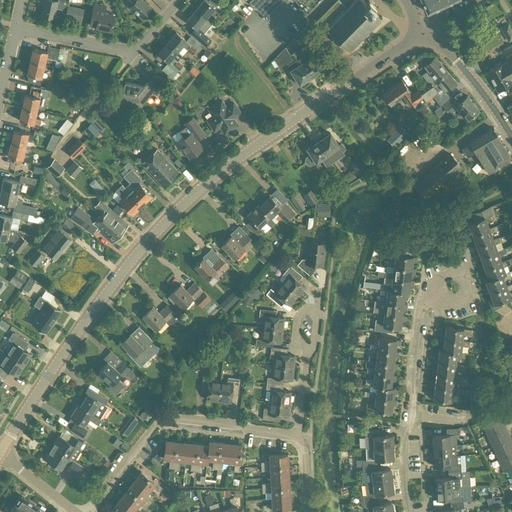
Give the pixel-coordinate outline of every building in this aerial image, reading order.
[(57,0),(58,1),(51,0),(44,0),(41,15),(54,18),(56,8),(67,11),(68,6),(69,0),(57,0)] [(147,13),(150,10),(149,9),(150,7),(142,0),(130,0),(133,2),(130,7),(142,17),(146,13),(147,13)] [(219,2),(216,0),(208,0),(207,2),(205,0),(202,0),(195,9),(197,11),(205,18),(210,13),(214,17),(219,12),(214,8),(219,2)] [(320,0),(249,0),(249,1),(257,10),(267,19),(285,0),(294,0),(307,13),(320,0)] [(354,0),(348,7),(341,0),(335,0),(314,22),(321,33),(327,30),(347,50),(348,49),(380,18),(379,18),(380,17),(373,10),(375,7),(369,1),(366,3),(363,0),(354,0)] [(421,0),(427,12),(453,0),(421,0)] [(105,6),(94,4),(89,26),(110,31),(114,15),(104,12),(105,6)] [(80,22),(83,9),(68,6),(67,11),(66,17),(75,19),(75,21),(80,22)] [(195,28),(190,34),(191,35),(202,44),(204,46),(210,40),(203,34),(212,24),(205,18),(197,11),(195,9),(186,20),(195,28)] [(220,21),(224,16),(219,12),(214,17),(220,21)] [(307,38),(302,30),(298,34),(302,41),(307,50),(307,49),(312,56),(316,54),(312,47),(307,38)] [(192,55),(196,50),(202,44),(191,35),(186,41),(175,32),(167,42),(177,51),(182,55),(186,50),(192,55)] [(182,55),(177,51),(167,42),(158,53),(168,62),(172,57),(176,61),(173,65),(179,70),(178,71),(181,73),(185,68),(182,66),(183,65),(177,61),(182,55)] [(44,65),(45,58),(57,60),(59,49),(47,47),(46,51),(33,48),(30,61),(44,65)] [(207,48),(202,54),(210,60),(214,54),(207,48)] [(286,63),(293,59),(290,55),(285,48),(279,53),(286,63)] [(295,52),(298,58),(299,57),(302,62),(311,76),(315,73),(317,74),(320,73),(320,71),(321,70),(312,56),(307,59),(300,49),(295,52)] [(294,61),(298,58),(295,52),(290,55),(293,59),(294,61)] [(501,62),(511,80),(511,52),(505,57),(506,61),(502,63),(502,62),(501,62)] [(447,71),(435,56),(424,65),(427,70),(421,75),(428,83),(418,91),(426,101),(427,102),(433,97),(432,95),(437,92),(434,89),(439,84),(436,80),(447,71)] [(294,61),(293,59),(286,63),(290,70),(299,84),(300,83),(303,84),(306,81),(306,79),(311,76),(302,62),(299,57),(298,58),(294,61)] [(41,78),(44,65),(30,61),(27,75),(28,75),(27,82),(39,85),(41,78)] [(498,91),(511,82),(511,80),(501,62),(486,71),(498,91)] [(433,97),(440,105),(441,104),(450,97),(446,91),(456,83),(447,71),(436,80),(439,84),(434,89),(437,92),(432,95),(433,97)] [(141,106),(162,80),(154,73),(143,85),(124,82),(122,91),(119,91),(117,102),(141,106)] [(388,88),(382,93),(384,96),(383,98),(386,102),(388,102),(391,106),(402,97),(409,107),(410,106),(416,102),(419,106),(426,101),(418,91),(417,89),(411,94),(401,80),(395,84),(394,83),(388,88)] [(22,108),(36,111),(39,98),(38,97),(39,92),(32,91),(31,96),(25,94),(22,108)] [(479,110),(467,95),(456,104),(450,97),(441,104),(446,110),(449,115),(457,108),(466,120),(479,110)] [(182,105),(179,100),(174,103),(177,108),(182,105)] [(226,107),(221,100),(208,109),(213,116),(207,120),(214,130),(220,126),(225,133),(237,125),(233,118),(240,113),(233,102),(226,107)] [(428,111),(423,105),(418,109),(423,116),(428,111)] [(34,118),(36,111),(22,108),(19,121),(33,124),(33,123),(41,125),(42,120),(34,118)] [(189,157),(202,148),(196,140),(204,134),(192,117),(184,123),(186,126),(179,131),(184,138),(176,143),(182,150),(183,149),(189,157)] [(66,118),(62,124),(68,129),(72,123),(66,118)] [(101,134),(106,129),(96,118),(91,123),(101,134)] [(101,134),(91,123),(83,130),(92,139),(96,135),(98,138),(101,134)] [(511,158),(499,138),(499,137),(493,127),(470,142),(470,143),(461,149),(467,157),(476,152),(488,172),(511,158)] [(11,143),(25,146),(27,139),(32,140),(33,135),(28,134),(28,133),(14,129),(11,143)] [(146,135),(142,130),(133,138),(137,142),(146,135)] [(319,140),(333,161),(344,154),(342,151),(345,149),(342,144),(339,146),(330,132),(328,134),(326,134),(323,136),(322,138),(319,140)] [(393,132),(386,139),(394,147),(401,140),(393,132)] [(51,136),(46,150),(53,153),(59,138),(51,136)] [(73,158),(85,147),(78,139),(66,151),(73,158)] [(326,165),(333,161),(319,140),(312,144),(311,144),(308,146),(308,147),(307,148),(310,154),(305,158),(304,161),(307,165),(310,165),(322,157),(323,159),(322,160),(326,165)] [(22,159),(25,146),(11,143),(8,156),(14,157),(13,163),(19,164),(21,159),(22,159)] [(149,156),(170,178),(178,171),(157,149),(149,156)] [(425,199),(462,167),(450,154),(431,170),(432,170),(414,186),(425,199)] [(162,186),(170,178),(149,156),(141,164),(162,186)] [(56,177),(64,168),(54,159),(46,168),(56,177)] [(129,192),(142,205),(151,196),(140,184),(139,181),(141,179),(133,172),(136,169),(128,161),(123,166),(128,171),(123,176),(134,187),(129,192)] [(74,162),(66,172),(74,180),(83,170),(74,162)] [(34,166),(32,173),(42,175),(43,168),(34,166)] [(356,177),(351,170),(343,176),(347,183),(356,177)] [(55,188),(60,182),(48,172),(43,178),(55,188)] [(0,189),(17,193),(20,181),(3,177),(0,189)] [(102,188),(94,180),(89,185),(97,193),(102,188)] [(142,205),(129,192),(121,185),(115,191),(122,199),(119,201),(132,214),(142,205)] [(70,194),(65,188),(60,193),(66,199),(70,194)] [(0,189),(0,190),(0,201),(14,205),(13,210),(28,214),(34,215),(36,207),(21,204),(22,200),(16,199),(17,193),(0,189)] [(311,206),(319,200),(311,189),(303,194),(307,200),(306,201),(309,206),(310,205),(311,206)] [(299,213),(305,208),(296,195),(290,199),(299,213)] [(285,222),(295,213),(284,202),(280,207),(269,196),(259,206),(259,207),(271,219),(272,218),(277,213),(285,222)] [(319,214),(332,214),(332,201),(319,201),(319,214)] [(117,204),(111,210),(118,215),(123,210),(117,204)] [(261,229),(259,227),(265,221),(271,227),(276,222),(272,218),(271,219),(259,207),(259,206),(257,205),(247,215),(251,219),(246,224),(256,234),(261,229)] [(111,227),(119,235),(128,225),(107,206),(99,215),(112,226),(111,227)] [(112,226),(99,215),(95,219),(78,207),(69,218),(92,234),(96,228),(112,243),(119,235),(111,227),(112,226)] [(0,226),(10,228),(12,217),(16,218),(27,221),(28,214),(13,210),(12,216),(0,213),(0,226)] [(472,233),(489,227),(487,221),(493,219),(492,214),(485,217),(485,216),(468,222),(470,229),(467,230),(469,235),(472,234),(472,233)] [(69,232),(74,224),(66,218),(60,225),(69,232)] [(476,245),(493,238),(491,233),(498,230),(496,225),(489,228),(489,227),(472,233),(472,234),(475,240),(471,242),(473,246),(476,245)] [(9,229),(10,228),(0,226),(0,238),(15,242),(11,247),(19,254),(28,242),(20,236),(21,231),(9,229)] [(289,236),(294,230),(290,227),(285,233),(289,236)] [(62,234),(57,231),(44,247),(48,251),(47,252),(55,259),(71,239),(63,233),(62,234)] [(255,242),(246,233),(237,241),(232,235),(221,245),(234,258),(243,249),(245,251),(255,242)] [(480,256),(497,250),(495,244),(502,241),(500,237),(494,239),(493,238),(476,245),(479,252),(475,253),(477,258),(481,256),(480,256)] [(322,265),(325,243),(309,241),(308,249),(307,249),(305,260),(302,259),(297,265),(305,272),(312,264),(322,265)] [(485,267),(502,261),(499,255),(506,253),(504,248),(498,250),(497,250),(480,256),(481,256),(483,263),(479,264),(481,269),(485,268),(485,267)] [(38,271),(43,265),(40,262),(44,256),(37,250),(27,261),(38,271)] [(259,256),(265,262),(269,258),(263,252),(259,256)] [(394,266),(411,268),(412,261),(416,262),(417,257),(395,254),(394,261),(387,260),(386,265),(393,266),(394,266)] [(229,266),(219,256),(211,265),(203,257),(194,266),(207,279),(211,274),(216,279),(229,266)] [(487,279),(506,272),(504,267),(510,264),(508,259),(502,262),(502,261),(485,267),(485,268),(487,274),(484,276),(485,280),(487,279)] [(282,282),(297,296),(305,286),(296,279),(300,274),(290,266),(282,275),(286,278),(282,282)] [(415,268),(411,268),(394,266),(393,266),(393,273),(385,272),(384,277),(392,278),(410,280),(411,273),(414,273),(415,268)] [(17,270),(12,277),(22,283),(27,277),(17,270)] [(491,291),(506,285),(504,279),(511,275),(511,273),(510,273),(509,272),(506,273),(506,272),(487,279),(485,280),(488,287),(484,288),(486,293),(489,291),(491,291)] [(28,277),(21,288),(26,291),(34,281),(28,277)] [(391,285),(375,283),(375,288),(387,290),(387,289),(390,290),(408,292),(409,285),(413,285),(414,280),(410,280),(392,278),(391,285)] [(203,291),(194,282),(186,290),(180,284),(167,297),(173,304),(176,301),(183,307),(192,298),(202,308),(211,299),(203,291)] [(289,305),(297,296),(282,282),(274,292),(270,289),(266,294),(279,304),(283,300),(289,305)] [(489,291),(492,298),(488,299),(490,304),(510,297),(508,290),(511,288),(511,283),(506,286),(506,285),(491,291),(489,291)] [(389,302),(403,303),(404,297),(408,297),(408,292),(390,290),(387,289),(387,290),(387,297),(378,296),(378,301),(386,302),(386,301),(389,302)] [(233,291),(225,299),(231,305),(239,297),(233,291)] [(33,304),(41,310),(31,324),(46,334),(62,311),(47,301),(48,301),(40,295),(33,304)] [(253,299),(245,295),(243,301),(251,305),(253,299)] [(407,304),(403,303),(389,302),(386,301),(386,302),(385,309),(377,308),(376,313),(384,314),(384,313),(387,313),(402,315),(402,309),(406,309),(407,304)] [(175,313),(167,304),(158,312),(152,306),(142,316),(155,330),(164,320),(175,331),(184,322),(175,313)] [(263,327),(283,330),(284,318),(272,316),(273,310),(260,309),(259,315),(259,317),(261,320),(264,320),(263,327)] [(405,316),(402,315),(387,313),(384,313),(384,314),(383,321),(375,319),(375,325),(383,326),(383,325),(400,327),(401,320),(405,321),(405,316)] [(10,323),(1,317),(0,319),(0,325),(6,329),(10,323)] [(444,338),(463,340),(463,334),(470,335),(471,330),(464,329),(446,326),(445,334),(441,333),(441,338),(444,339),(444,338)] [(281,342),(283,330),(263,327),(262,339),(256,339),(256,345),(269,347),(270,340),(281,342)] [(16,359),(25,365),(32,355),(22,348),(26,341),(13,332),(8,339),(12,342),(5,352),(16,359)] [(131,358),(138,365),(146,357),(147,359),(159,348),(147,335),(139,344),(129,334),(120,343),(133,356),(131,358)] [(377,349),(395,351),(396,344),(400,345),(400,340),(379,337),(378,344),(370,344),(369,348),(377,349)] [(463,341),(463,340),(444,338),(444,339),(443,345),(440,345),(439,350),(442,350),(457,352),(461,352),(462,346),(469,347),(470,342),(463,341)] [(274,365),(294,368),(295,355),(284,354),(284,348),(271,347),(269,358),(275,359),(274,365)] [(399,351),(395,351),(377,349),(377,356),(368,355),(368,361),(376,361),(394,363),(394,356),(398,357),(399,351)] [(457,352),(442,350),(439,350),(438,357),(435,356),(434,361),(438,362),(440,362),(456,364),(457,357),(464,358),(464,353),(457,352)] [(16,359),(5,352),(0,359),(0,375),(2,377),(7,370),(17,377),(25,365),(16,359)] [(191,370),(195,364),(188,359),(184,366),(191,370)] [(137,374),(122,361),(115,368),(107,362),(97,373),(111,384),(108,387),(116,393),(123,384),(116,378),(120,374),(123,377),(126,374),(132,380),(137,374)] [(397,363),(394,363),(376,361),(375,368),(367,367),(366,372),(374,373),(392,375),(393,368),(397,368),(397,363)] [(456,364),(440,362),(438,362),(437,369),(433,368),(433,373),(436,374),(438,374),(454,376),(455,369),(462,370),(463,365),(456,364)] [(292,380),(294,368),(274,365),(272,377),(267,377),(266,383),(280,384),(281,378),(292,380)] [(396,375),(392,375),(374,373),(374,380),(365,379),(365,384),(373,385),(377,386),(377,385),(395,387),(391,386),(392,380),(395,380),(396,375)] [(218,400),(220,381),(214,380),(215,375),(203,374),(201,387),(207,388),(206,399),(218,400)] [(461,382),(462,377),(454,376),(438,374),(436,374),(435,381),(432,380),(431,385),(435,386),(436,386),(453,388),(454,381),(461,382)] [(220,381),(218,400),(230,402),(232,390),(238,391),(239,378),(228,377),(227,381),(220,381)] [(279,390),(280,384),(266,383),(266,389),(271,390),(269,401),(289,404),(291,392),(279,390)] [(376,397),(393,399),(394,393),(398,393),(398,388),(395,387),(377,385),(377,386),(376,392),(368,392),(367,397),(376,397)] [(468,390),(453,388),(436,386),(435,386),(434,393),(430,392),(430,397),(451,400),(452,393),(467,395),(468,390)] [(95,391),(92,396),(88,394),(80,406),(93,415),(94,415),(100,418),(108,406),(104,404),(108,399),(95,391)] [(397,400),(393,399),(376,397),(375,404),(366,403),(366,409),(375,409),(392,411),(393,405),(396,405),(397,400)] [(288,416),(289,404),(269,401),(268,408),(263,408),(262,420),(275,421),(276,414),(288,416)] [(79,425),(74,433),(82,438),(87,430),(83,428),(85,425),(84,425),(88,419),(98,425),(102,419),(100,418),(94,415),(93,415),(80,406),(78,404),(70,416),(71,417),(70,419),(79,425)] [(148,415),(142,411),(139,416),(144,420),(148,415)] [(487,434),(505,425),(499,412),(481,421),(487,434)] [(132,415),(128,421),(135,426),(139,420),(132,415)] [(493,446),(511,437),(505,425),(487,434),(493,446)] [(446,434),(433,435),(433,445),(450,444),(449,435),(459,434),(459,428),(446,429),(446,434)] [(378,430),(364,431),(365,448),(373,448),(373,447),(392,446),(392,435),(379,436),(378,430)] [(51,446),(74,461),(81,450),(79,448),(83,442),(72,435),(68,441),(58,435),(51,446)] [(499,459),(511,452),(511,439),(511,437),(493,446),(499,459)] [(173,469),(176,442),(165,440),(163,459),(170,459),(169,468),(173,469)] [(216,469),(219,442),(209,441),(208,445),(207,459),(212,459),(211,469),(216,469)] [(119,448),(118,448),(119,449),(125,452),(129,446),(128,445),(122,442),(119,448)] [(185,461),(187,443),(176,442),(173,469),(178,469),(179,460),(185,461)] [(228,461),(230,444),(219,442),(216,469),(221,470),(222,461),(228,461)] [(194,471),(197,444),(187,443),(185,461),(191,462),(190,470),(194,471)] [(206,463),(207,459),(208,445),(197,444),(194,471),(199,471),(200,463),(206,463)] [(230,444),(228,461),(234,462),(233,471),(238,472),(241,445),(230,444)] [(434,455),(456,454),(456,449),(462,449),(462,445),(456,445),(456,444),(450,444),(433,445),(434,451),(431,451),(431,456),(433,456),(434,455)] [(74,461),(51,446),(44,458),(60,468),(64,462),(69,465),(66,470),(77,477),(84,467),(74,461)] [(373,448),(374,459),(362,460),(362,466),(376,465),(376,459),(393,458),(392,446),(373,447),(373,448)] [(508,469),(511,466),(511,452),(499,459),(504,471),(508,469)] [(260,467),(288,465),(287,454),(269,455),(270,462),(260,462),(260,467)] [(460,465),(456,465),(456,454),(434,455),(434,466),(448,465),(448,472),(461,472),(460,465)] [(270,477),(288,476),(288,465),(260,467),(261,471),(270,471),(270,477)] [(364,472),(372,471),(373,482),(391,480),(390,468),(377,470),(376,465),(362,466),(364,472)] [(448,477),(435,478),(435,488),(458,487),(465,487),(465,477),(469,477),(469,471),(461,472),(448,472),(448,477)] [(162,488),(155,483),(141,472),(134,481),(148,492),(153,487),(159,492),(162,488)] [(207,472),(206,484),(216,485),(217,473),(207,472)] [(262,488),(289,487),(288,476),(270,477),(271,483),(262,483),(262,488)] [(367,496),(363,496),(364,502),(378,499),(376,494),(393,492),(391,480),(373,482),(373,483),(365,484),(367,496)] [(145,497),(148,492),(134,481),(128,489),(149,505),(151,502),(145,497)] [(271,498),(289,498),(289,487),(262,488),(262,493),(271,492),(271,498)] [(463,502),(462,496),(459,496),(458,487),(435,488),(436,498),(449,498),(450,503),(463,502)] [(146,509),(149,505),(128,489),(121,497),(135,508),(139,504),(146,509)] [(168,495),(174,499),(181,490),(172,489),(168,495)] [(37,507),(20,496),(15,504),(14,504),(9,511),(42,511),(43,511),(37,507)] [(132,511),(135,508),(121,497),(115,506),(122,511),(132,511)] [(226,509),(226,511),(242,511),(242,510),(238,511),(233,497),(229,499),(231,507),(226,509)] [(289,498),(271,498),(272,505),(263,505),(263,510),(290,509),(289,498)] [(364,502),(365,507),(373,506),(374,511),(395,511),(394,504),(391,503),(391,502),(379,505),(378,499),(364,502)] [(461,511),(460,508),(464,508),(463,502),(450,503),(450,509),(437,511),(461,511)] [(226,511),(226,509),(220,511),(217,503),(213,504),(215,511),(226,511)]
